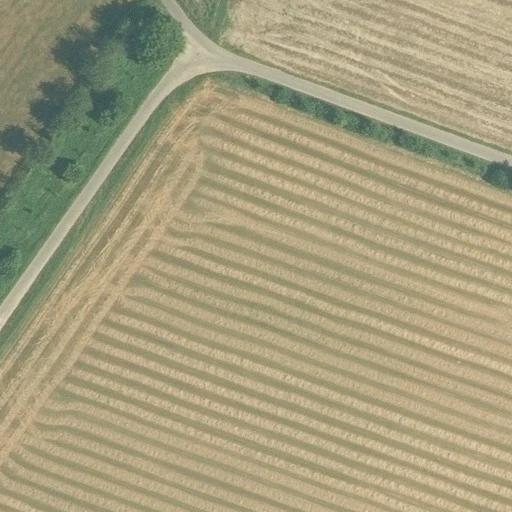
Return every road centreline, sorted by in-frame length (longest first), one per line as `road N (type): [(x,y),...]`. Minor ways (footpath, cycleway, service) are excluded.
road 1 (track): [(166,0),(196,51),(511,165)]
road 2 (track): [(196,51),(0,316)]
